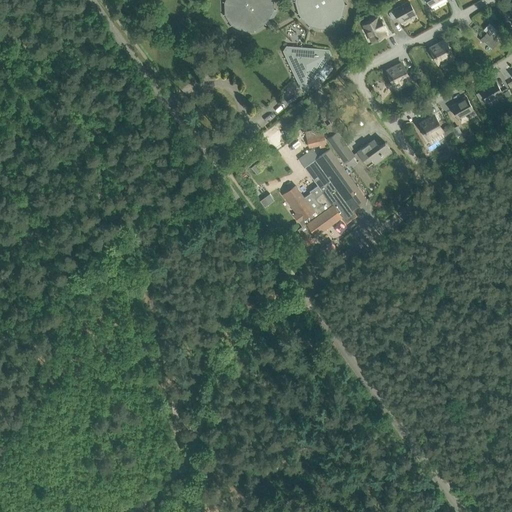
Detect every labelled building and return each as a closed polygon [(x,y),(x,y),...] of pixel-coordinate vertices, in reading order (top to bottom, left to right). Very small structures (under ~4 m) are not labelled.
[(225,0),(225,1),(227,14),(232,23),(242,29),(253,28),(263,23),(272,12),(273,5),(271,0),(225,0)] [(345,5),(343,0),(295,0),(295,2),(298,13),(301,18),(309,26),(321,29),(333,26),(342,17),(345,5)] [(397,16),(402,25),(399,19),(414,12),(417,17),(409,1),(393,10),(394,10),(389,13),(392,19),(397,16)] [(362,25),(371,43),(387,35),(378,17),(362,25)] [(489,23),(484,30),(486,32),(481,38),(492,48),(499,41),(494,36),(498,31),(489,23)] [(477,24),(472,29),(476,32),(481,28),(477,24)] [(431,48),(438,62),(452,55),(445,42),(431,48)] [(327,50),(291,48),(287,54),(302,87),(307,87),(309,84),(317,89),(322,82),(314,77),(329,55),(327,50)] [(388,71),(395,85),(409,78),(402,64),(388,71)] [(487,99),(501,92),(502,94),(502,93),(496,81),(480,90),(487,102),(488,101),(487,99)] [(379,94),(375,97),(380,103),(384,101),(379,94)] [(473,110),(466,98),(451,106),(458,118),(459,118),(457,116),(471,108),(473,110)] [(442,128),(438,121),(435,115),(420,123),(428,137),(442,128)] [(306,132),(310,147),(326,143),(322,128),(306,132)] [(345,163),(354,155),(337,131),(327,138),(345,163)] [(374,139),(357,151),(362,159),(367,166),(374,161),(375,163),(392,151),(385,142),(379,146),(374,139)] [(296,186),(292,188),(284,194),(297,213),(294,215),(306,231),(310,228),(316,235),(342,216),(341,215),(351,207),(353,209),(366,199),(330,149),(305,167),(318,185),(310,191),(311,192),(304,197),(296,186)] [(251,167),(257,174),(262,170),(256,163),(251,167)]
